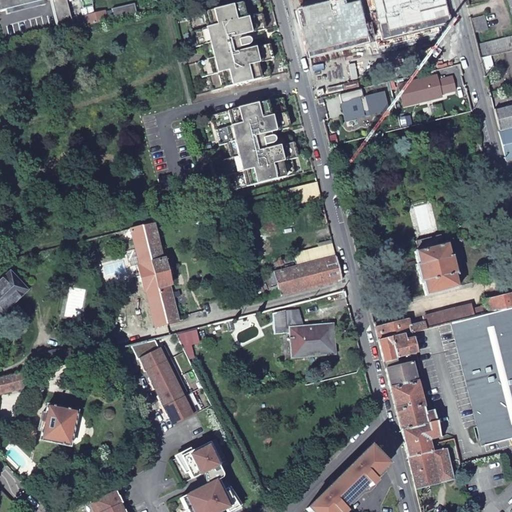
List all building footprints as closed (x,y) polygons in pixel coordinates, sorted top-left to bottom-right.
[(0,0),(0,11),(46,0),(0,0)] [(50,0),(59,32),(73,28),(66,0),(50,0)] [(256,0),(254,0),(187,17),(195,48),(210,44),(213,58),(198,62),(202,78),(208,77),(212,91),(269,77),(265,62),(272,60),(268,44),(261,46),(260,42),(259,41),(257,40),(249,42),(249,39),(246,40),(245,35),(264,30),(256,0)] [(327,14),(298,21),(310,70),(339,62),(327,14)] [(484,15),(469,19),(473,33),(487,29),(484,15)] [(511,36),(476,45),(479,59),(490,56),(511,50),(511,36)] [(479,59),(484,75),(494,73),(490,56),(479,59)] [(398,85),(402,103),(420,99),(421,102),(441,97),(441,94),(455,90),(451,77),(437,81),(436,76),(398,85)] [(325,84),(327,97),(353,90),(350,78),(325,84)] [(339,95),(345,121),(363,117),(362,114),(369,112),(369,115),(387,111),(383,93),(363,98),(361,90),(339,95)] [(286,144),(284,140),(283,139),(282,138),(276,139),(274,139),(274,137),(271,137),(270,133),(290,128),(282,98),(212,115),(219,146),(235,142),(238,156),(223,160),(227,175),(232,174),(236,189),(295,174),(291,159),(297,157),(293,142),(286,144)] [(511,105),(494,110),(499,133),(511,129),(511,105)] [(511,129),(499,133),(498,133),(506,162),(511,160),(511,129)] [(488,175),(483,154),(474,156),(479,177),(488,175)] [(321,197),(317,182),(287,190),(291,205),(321,197)] [(141,226),(166,324),(177,321),(168,285),(170,284),(168,275),(172,274),(171,267),(166,268),(164,259),(162,259),(153,223),(141,226)] [(155,326),(166,324),(141,226),(130,229),(139,265),(138,265),(144,291),(146,290),(155,326)] [(447,244),(414,252),(417,265),(415,265),(420,284),(422,284),(425,296),(458,287),(455,275),(458,275),(453,255),(450,256),(447,244)] [(299,266),(336,256),(333,247),(297,256),(299,266)] [(342,280),(336,256),(299,266),(267,274),(272,297),(342,280)] [(0,314),(26,290),(9,272),(0,280),(0,314)] [(378,341),(411,333),(451,323),(511,308),(511,291),(485,299),(486,306),(471,310),(470,305),(422,317),(423,322),(409,326),(407,319),(374,328),(378,341)] [(511,308),(451,323),(482,447),(511,439),(511,308)] [(335,353),(332,324),(308,327),(308,328),(304,329),(298,310),(286,311),(272,314),(274,334),(289,333),(292,361),(322,358),(322,354),(335,353)] [(176,333),(185,351),(192,349),(191,344),(199,342),(196,328),(176,333)] [(416,353),(411,333),(378,341),(383,362),(395,359),(395,358),(416,353)] [(98,345),(100,353),(108,350),(123,347),(121,339),(98,345)] [(153,339),(130,345),(136,358),(139,357),(142,363),(139,364),(143,371),(145,370),(169,358),(162,345),(158,347),(153,339)] [(57,350),(44,353),(47,366),(60,362),(57,350)] [(169,358),(145,370),(150,380),(148,382),(152,389),(154,388),(178,376),(169,358)] [(385,369),(390,390),(417,383),(413,371),(411,362),(385,369)] [(423,382),(420,369),(413,371),(417,383),(423,382)] [(32,370),(0,377),(0,392),(36,383),(32,370)] [(187,394),(178,376),(154,388),(160,398),(158,399),(161,406),(187,394)] [(431,440),(436,439),(439,438),(433,412),(424,414),(417,383),(390,390),(400,431),(427,425),(431,440)] [(196,412),(187,394),(161,406),(164,413),(167,412),(172,424),(196,412)] [(40,441),(70,447),(78,412),(47,406),(45,415),(41,414),(38,432),(42,432),(40,441)] [(428,441),(431,440),(427,425),(400,431),(407,458),(431,452),(428,441)] [(217,439),(210,442),(221,464),(222,467),(229,464),(217,439)] [(181,456),(172,461),(188,494),(180,498),(186,511),(243,511),(222,467),(221,464),(210,442),(181,456)] [(336,478),(354,496),(367,484),(369,487),(375,481),(372,479),(386,465),(368,446),(336,478)] [(407,458),(415,488),(451,479),(443,449),(438,450),(431,452),(407,458)] [(342,508),(354,496),(336,478),(306,509),(308,511),(344,511),(345,511),(342,508)] [(91,505),(94,511),(103,511),(120,505),(122,504),(119,497),(117,498),(115,494),(117,493),(114,486),(92,497),(95,503),(91,505)]
